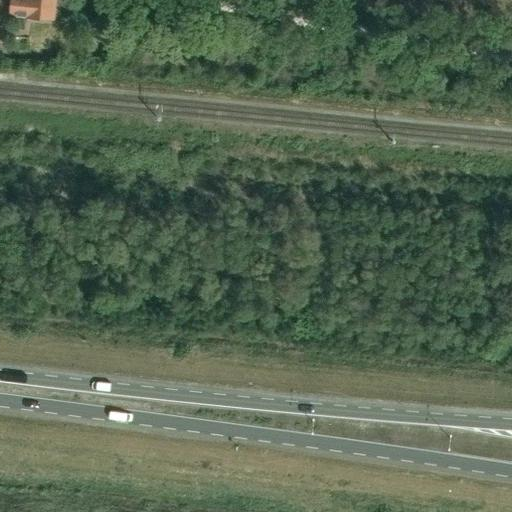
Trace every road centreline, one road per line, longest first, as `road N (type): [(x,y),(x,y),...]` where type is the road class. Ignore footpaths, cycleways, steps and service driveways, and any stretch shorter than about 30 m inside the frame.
road 1 (primary): [(0,400),(511,470)]
road 2 (primary): [(511,423),(0,373)]
road 3 (track): [(511,59),(178,0)]
